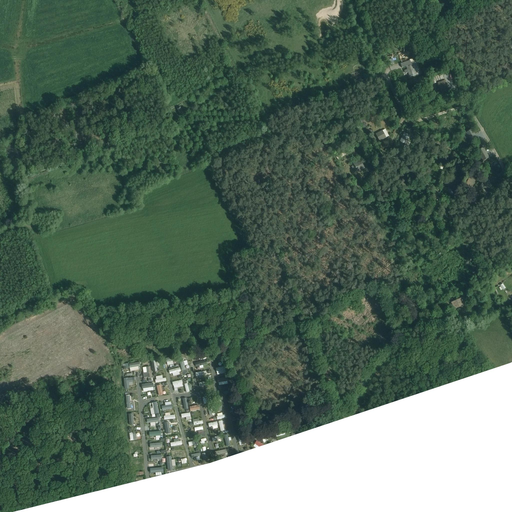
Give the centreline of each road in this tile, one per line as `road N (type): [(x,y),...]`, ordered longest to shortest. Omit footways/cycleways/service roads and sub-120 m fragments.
road 1 (track): [(271,117),(190,116),(28,175),(24,214),(0,227)]
road 2 (unclassified): [(511,187),(467,109),(405,117)]
road 3 (track): [(379,59),(501,0)]
road 4 (track): [(0,412),(119,370)]
road 5 (track): [(415,0),(468,97),(465,109)]
road 6 (track): [(386,76),(271,117)]
